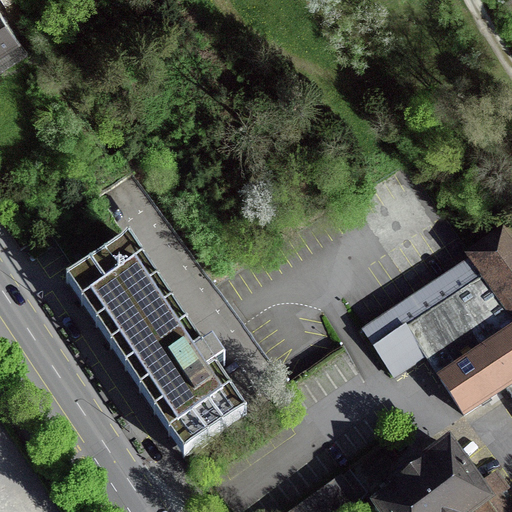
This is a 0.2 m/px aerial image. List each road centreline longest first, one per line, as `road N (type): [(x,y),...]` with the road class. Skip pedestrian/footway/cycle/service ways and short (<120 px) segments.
road 1 (track): [(224,0),(253,43),(286,65),(335,81),(452,90),(511,70)]
road 2 (primary): [(0,291),(144,511)]
